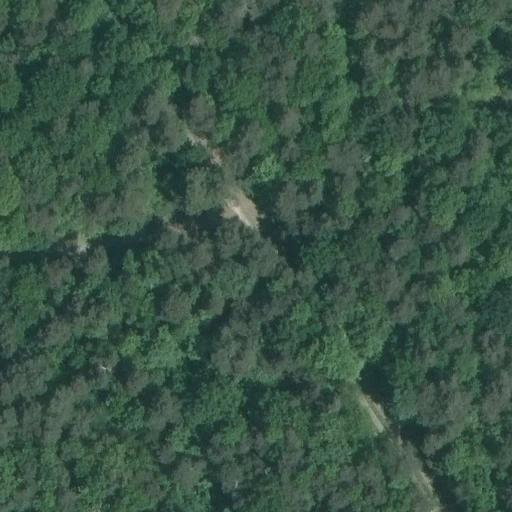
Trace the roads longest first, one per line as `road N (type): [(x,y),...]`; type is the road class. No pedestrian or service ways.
road 1 (track): [(458,511),(250,199)]
road 2 (track): [(0,238),(186,229),(250,199)]
road 3 (track): [(223,158),(118,0)]
road 4 (track): [(492,115),(353,113)]
